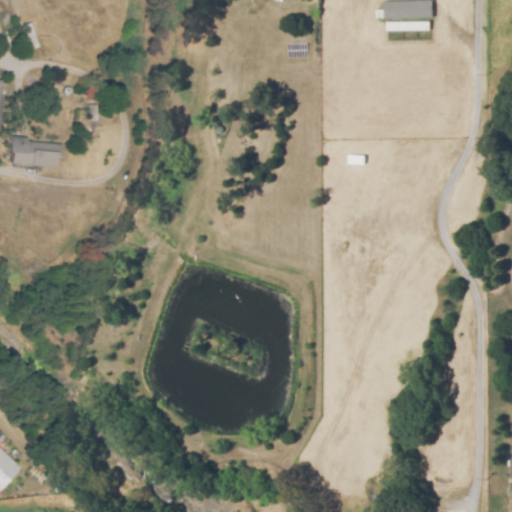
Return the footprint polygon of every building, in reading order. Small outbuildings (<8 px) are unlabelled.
[(387,3),(434,3),(434,20),(387,20),(387,3)] [(20,27),(30,24),(39,48),(30,52),(20,27)] [(389,24),(432,24),(432,31),(389,32),(389,24)] [(87,83),(98,92),(90,104),(78,96),(87,83)] [(7,165),(9,136),(24,137),(24,141),(60,144),(59,155),(55,155),(54,168),(7,165)] [(0,453),(0,485),(16,468),(0,453)]
